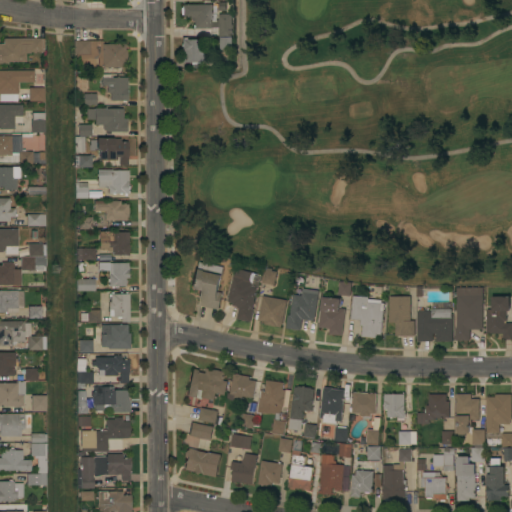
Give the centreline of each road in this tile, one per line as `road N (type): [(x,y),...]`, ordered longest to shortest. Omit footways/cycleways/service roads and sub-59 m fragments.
road 1 (tertiary): [(159,511),(156,0)]
road 2 (residential): [(511,366),(364,366),(158,334)]
road 3 (residential): [(156,20),(64,21),(0,4)]
